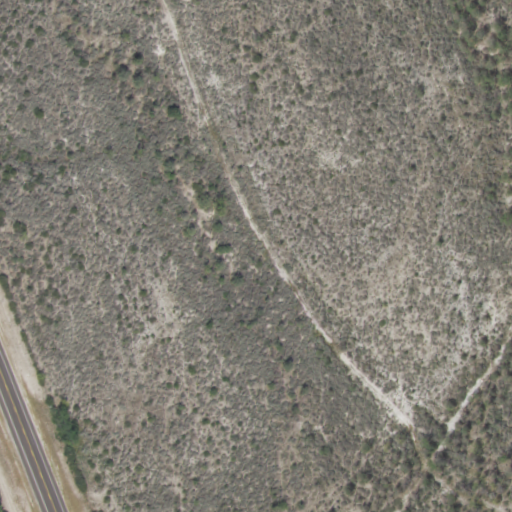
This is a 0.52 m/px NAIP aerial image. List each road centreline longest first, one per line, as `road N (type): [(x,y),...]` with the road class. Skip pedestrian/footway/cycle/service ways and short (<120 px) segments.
road 1 (residential): [(486,511),(445,482),(402,403),(298,293),(225,167),(164,0)]
road 2 (trunk): [(55,511),(0,370)]
